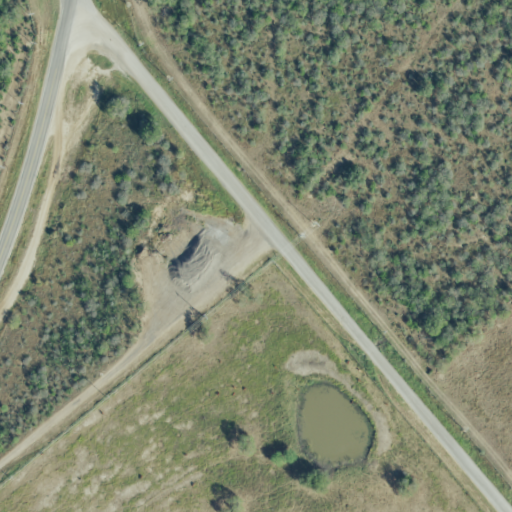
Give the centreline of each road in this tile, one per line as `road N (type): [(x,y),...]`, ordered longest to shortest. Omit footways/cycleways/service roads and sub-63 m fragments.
road 1 (residential): [(506,511),(73,0)]
road 2 (secondary): [(0,246),(34,144),(66,0)]
